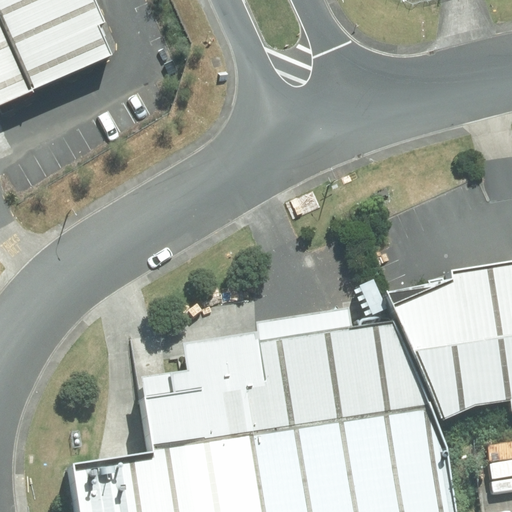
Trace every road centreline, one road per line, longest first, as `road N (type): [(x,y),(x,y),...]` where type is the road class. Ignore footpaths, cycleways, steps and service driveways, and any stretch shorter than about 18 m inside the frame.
road 1 (unclassified): [(292,144),(191,196),(81,270),(17,344),(0,378)]
road 2 (unclassified): [(292,144),(228,0)]
road 3 (unclassified): [(511,78),(364,114)]
road 4 (unclassified): [(308,0),(364,114)]
